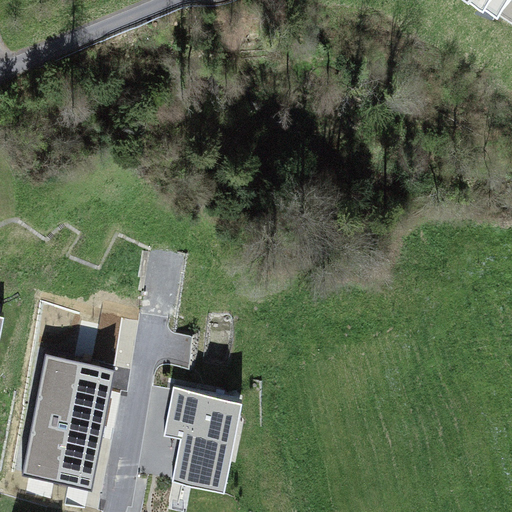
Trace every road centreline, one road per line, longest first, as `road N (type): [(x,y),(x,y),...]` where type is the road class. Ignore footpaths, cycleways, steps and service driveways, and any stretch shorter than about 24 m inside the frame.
road 1 (residential): [(115,511),(156,316)]
road 2 (unclassified): [(174,0),(0,69)]
